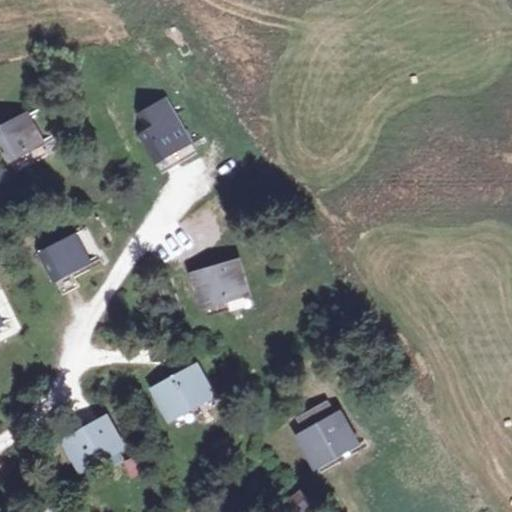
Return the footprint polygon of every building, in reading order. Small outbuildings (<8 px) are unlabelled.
[(144,138),(159,165),(194,145),(179,119),(144,138)] [(0,137),(0,144),(10,166),(44,153),(31,124),(0,137)] [(45,257),(62,281),(97,260),(81,235),(45,257)] [(197,266),(208,300),(250,287),(239,256),(197,266)] [(159,393),(176,420),(215,396),(198,369),(159,393)] [(306,443),(326,472),(362,449),(342,421),(337,424),(328,411),(303,425),(312,439),(306,443)] [(67,441),(83,468),(125,444),(107,416),(67,441)] [(135,462),(138,476),(149,474),(147,462),(135,462)]
